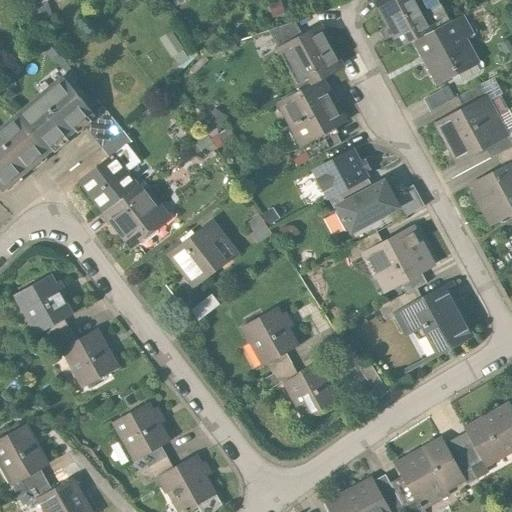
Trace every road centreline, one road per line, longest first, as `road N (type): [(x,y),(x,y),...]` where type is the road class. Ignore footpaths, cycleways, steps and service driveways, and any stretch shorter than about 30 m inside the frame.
road 1 (residential): [(275,499),(78,241),(40,223),(0,252)]
road 2 (residential): [(511,348),(275,499)]
